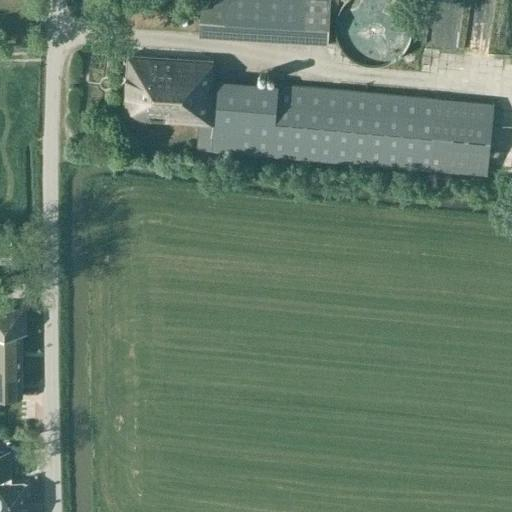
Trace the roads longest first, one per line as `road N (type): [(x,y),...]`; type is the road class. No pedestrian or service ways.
road 1 (unclassified): [(58,511),(60,0)]
road 2 (track): [(511,84),(265,67),(237,51),(60,36)]
